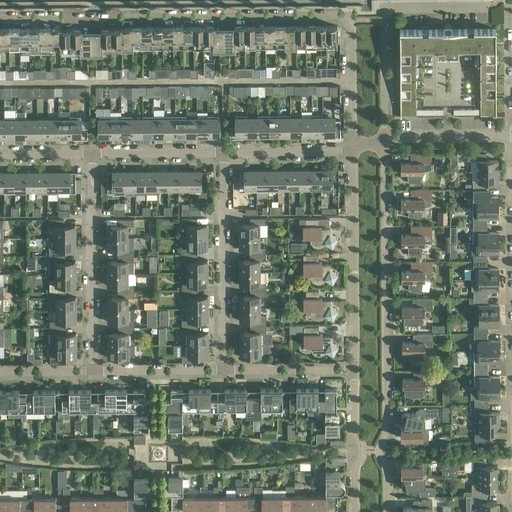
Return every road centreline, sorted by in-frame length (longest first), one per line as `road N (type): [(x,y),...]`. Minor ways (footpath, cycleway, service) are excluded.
road 1 (residential): [(0,18),(352,20)]
road 2 (residential): [(378,449),(385,430),(384,136)]
road 3 (residential): [(93,372),(92,151)]
road 4 (residential): [(354,370),(352,150)]
road 5 (residential): [(225,371),(224,151)]
road 6 (residential): [(93,372),(225,371)]
road 7 (residential): [(92,151),(224,151)]
road 8 (residential): [(352,150),(352,20)]
road 9 (residential): [(225,371),(354,370)]
road 10 (residential): [(224,151),(352,150)]
